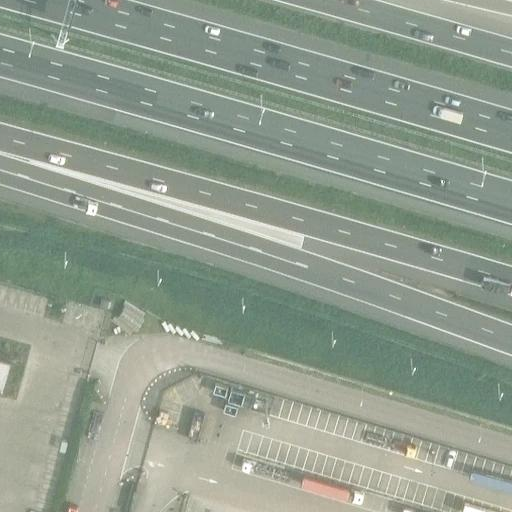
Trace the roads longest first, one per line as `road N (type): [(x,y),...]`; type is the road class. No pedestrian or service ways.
road 1 (unclassified): [(511,453),(161,352),(149,354),(130,385),(96,511)]
road 2 (motorway): [(0,157),(511,341)]
road 3 (motorway): [(0,59),(511,203)]
road 4 (motorway): [(0,153),(353,234),(511,281)]
road 5 (motorway): [(511,134),(37,0)]
road 6 (motorway): [(511,60),(308,0)]
road 7 (unknown): [(13,511),(64,332)]
